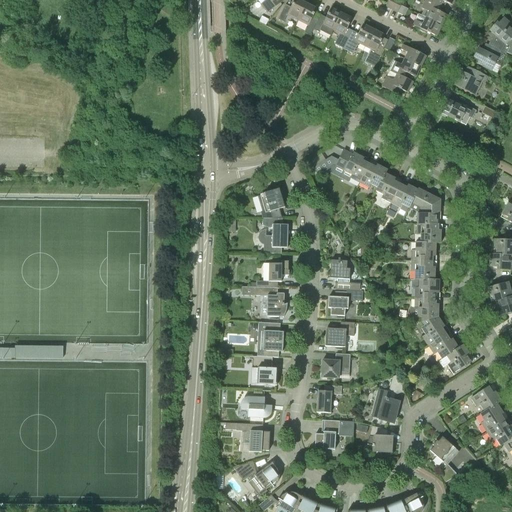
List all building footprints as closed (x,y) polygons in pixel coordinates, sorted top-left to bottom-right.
[(266,0),(261,4),(268,13),(281,3),(278,0),(266,0)] [(287,15),(298,20),(306,4),(299,0),(294,0),(290,10),(284,7),(278,20),(284,22),(287,15)] [(389,0),(386,7),(392,10),(396,0),(389,0)] [(396,0),(392,10),(398,13),(403,1),(400,0),(396,0)] [(426,18),(442,26),(447,16),(439,12),(441,6),(428,0),(425,0),(422,8),(429,12),(426,18)] [(314,30),(316,23),(311,21),(317,9),(306,4),(298,20),(308,26),(305,33),(310,36),(314,30)] [(323,25),(333,31),(342,14),(331,8),(325,20),(320,17),(316,23),(314,30),(319,32),(323,25)] [(345,46),(352,33),(346,31),(352,19),(342,14),(333,31),(344,36),(340,43),(345,46)] [(437,37),(442,26),(426,18),(423,24),(416,20),(413,25),(437,37)] [(511,29),(507,25),(509,23),(503,18),(498,24),(497,22),(490,30),(494,34),(488,45),(489,46),(506,55),(507,53),(511,55),(511,29)] [(355,42),(365,47),(374,30),(363,25),(357,36),(352,33),(345,46),(351,49),(355,42)] [(374,30),(365,47),(371,50),(367,57),(378,62),(384,50),(379,47),(385,35),(374,30)] [(384,49),(390,51),(395,41),(389,38),(384,49)] [(405,59),(421,67),(427,57),(403,45),(401,50),(408,53),(405,59)] [(477,64),(492,71),(497,74),(501,67),(506,55),(489,46),(486,52),(478,48),(474,57),(479,60),(477,64)] [(397,75),(405,78),(407,74),(416,78),(421,67),(405,59),(402,65),(395,61),(390,71),(397,75)] [(455,85),(476,96),(482,83),(485,84),(488,77),(471,68),(467,74),(462,72),(455,85)] [(405,78),(397,75),(394,81),(387,77),(382,87),(397,95),(400,89),(408,94),(414,83),(405,78)] [(441,113),(460,123),(464,115),(468,117),(471,111),(472,109),(462,104),(461,107),(447,100),(441,113)] [(490,123),(495,125),(500,115),(485,107),(482,113),(492,119),(490,123)] [(350,178),(360,183),(369,164),(362,161),(364,158),(353,153),(353,155),(344,150),(336,166),(352,175),(350,178)] [(336,157),(318,159),(319,166),(337,164),(336,157)] [(371,184),(378,188),(385,174),(387,170),(377,165),(376,168),(369,164),(360,183),(369,188),(371,184)] [(382,199),(391,203),(400,184),(394,181),(395,179),(385,174),(378,188),(376,191),(383,195),(382,199)] [(409,208),(412,203),(418,190),(408,185),(407,188),(400,184),(391,203),(400,208),(402,204),(409,208)] [(268,225),(282,225),(283,219),(282,219),(280,209),(285,208),(279,189),(260,195),(266,213),(262,214),(263,219),(268,219),(268,225)] [(417,224),(437,225),(437,212),(440,212),(440,200),(418,189),(418,190),(412,203),(420,207),(420,214),(417,214),(417,224)] [(507,221),(511,223),(511,205),(507,203),(502,214),(508,218),(507,221)] [(420,243),(436,244),(440,244),(441,231),(438,230),(438,225),(437,225),(417,224),(417,235),(421,235),(420,243)] [(282,225),(268,225),(268,228),(273,228),(272,236),(266,236),(266,230),(263,231),(260,233),(259,235),(259,238),(259,241),(261,243),(263,245),(266,245),(268,245),(268,254),(282,254),(282,248),(288,248),(288,225),(282,225)] [(496,255),(511,255),(511,240),(494,240),(494,249),(496,249),(496,255)] [(411,261),(432,262),(432,256),(435,256),(436,244),(420,243),(416,242),(415,251),(411,251),(411,261)] [(497,270),(511,271),(511,262),(511,255),(496,255),(489,255),(489,267),(497,267),(497,270)] [(340,261),(340,259),(339,259),(338,261),(331,261),(331,272),(330,272),(330,279),(338,279),(338,282),(336,282),(335,290),(360,291),(361,283),(350,283),(350,269),(347,269),(347,262),(340,261)] [(419,280),(434,280),(435,267),(432,267),(432,262),(411,261),(411,271),(415,272),(415,280),(419,280)] [(278,288),(278,282),(282,282),(282,276),(289,276),(289,271),(288,271),(289,262),(282,262),(282,264),(270,264),(269,282),(256,282),(256,287),(278,288)] [(415,298),(436,299),(436,293),(439,293),(439,280),(434,280),(419,280),(419,288),(415,288),(415,298)] [(498,301),(511,297),(511,293),(509,282),(488,288),(490,296),(492,296),(494,302),(498,301)] [(287,305),(284,305),(284,294),(277,294),(278,288),(256,287),(242,287),(242,296),(268,297),(267,317),(283,317),(283,318),(284,318),(286,312),(287,308),(287,305)] [(346,298),(329,297),(328,308),(331,308),(331,316),(345,316),(345,309),(348,309),(349,299),(355,299),(355,293),(347,292),(346,298)] [(499,316),(511,312),(511,297),(498,301),(499,307),(497,308),(499,316)] [(422,317),(438,317),(438,304),(436,304),(436,299),(415,298),(414,309),(418,309),(418,317),(422,317)] [(428,346),(446,335),(442,328),(444,327),(438,317),(422,317),(422,322),(424,326),(421,328),(426,335),(423,337),(428,346)] [(340,329),(326,329),(325,347),(345,348),(346,336),(354,337),(355,323),(341,322),(340,329)] [(266,357),(273,358),(279,358),(279,352),(283,352),(284,332),(280,332),(281,324),(268,323),(268,331),(264,331),(263,351),(267,351),(266,357)] [(447,357),(458,348),(452,339),(450,341),(446,335),(428,346),(434,355),(437,352),(442,360),(447,357)] [(458,348),(447,357),(451,363),(448,365),(454,374),(471,363),(467,356),(469,355),(463,345),(458,348)] [(323,360),(322,378),(339,379),(339,373),(349,373),(350,355),(336,354),(336,361),(323,360)] [(273,358),(266,357),(253,357),(252,368),(258,369),(257,385),(277,386),(278,369),(272,369),(273,358)] [(381,417),(382,418),(381,420),(394,424),(400,402),(394,401),(395,395),(404,392),(399,375),(393,377),(388,393),(381,391),(375,411),(378,412),(378,413),(378,414),(378,415),(379,416),(380,417),(381,417)] [(342,395),(342,387),(324,385),(324,391),(318,391),(317,413),(331,414),(332,395),(342,395)] [(484,412),(497,405),(502,402),(495,392),(493,393),(489,387),(471,398),(477,407),(480,405),(484,412)] [(271,412),(271,411),(272,406),(264,405),(265,398),(249,397),(247,397),(246,398),(245,398),(243,400),(242,401),(242,402),(241,404),(241,409),(248,410),(248,417),(263,418),(265,418),(266,418),(267,417),(268,417),(269,416),(270,415),(270,414),(271,414),(271,412)] [(487,432),(505,421),(501,415),(503,413),(497,405),(484,412),(480,414),(485,422),(482,424),(487,432)] [(316,434),(315,450),(324,451),(324,449),(335,450),(336,434),(339,435),(340,421),(325,421),(324,435),(316,434)] [(504,444),(511,437),(511,427),(511,426),(509,427),(505,421),(487,432),(493,441),(496,439),(500,446),(504,444)] [(263,425),(226,423),(226,430),(236,431),(250,432),(249,452),(262,453),(262,451),(269,451),(270,432),(263,432),(263,425)] [(356,430),(367,433),(368,427),(357,424),(356,430)] [(372,426),(367,445),(373,446),(374,446),(373,452),(391,453),(392,437),(387,437),(388,430),(372,426)] [(438,442),(437,441),(433,445),(434,446),(430,451),(444,463),(456,449),(442,437),(438,442)] [(268,492),(266,490),(272,485),(274,488),(275,488),(274,487),(277,483),(278,483),(279,481),(279,479),(280,477),(280,475),(279,473),(279,471),(277,469),(272,462),(258,474),(257,472),(254,462),(234,468),(244,482),(247,479),(250,482),(249,483),(261,499),(264,497),(263,495),(268,492)] [(447,483),(458,476),(447,465),(439,473),(447,483)] [(274,503),(288,511),(292,511),(303,496),(302,496),(302,497),(297,494),(294,493),(293,492),(291,492),(289,492),(286,493),(284,494),(283,495),(281,498),(280,499),(279,499),(278,499),(279,500),(278,502),(275,500),(271,495),(259,505),(264,511),(274,503)] [(402,500),(408,511),(421,511),(422,511),(423,509),(424,507),(424,505),(424,503),(423,501),(423,500),(423,498),(423,497),(419,499),(417,494),(403,501),(403,500),(402,500)] [(305,511),(311,501),(302,497),(303,496),(292,511),(305,511)] [(408,511),(402,500),(403,501),(394,504),(397,511),(408,511)] [(305,511),(316,511),(319,504),(319,505),(311,501),(305,511)]
